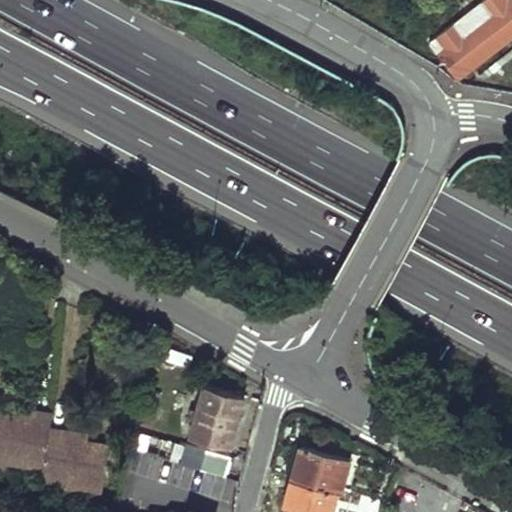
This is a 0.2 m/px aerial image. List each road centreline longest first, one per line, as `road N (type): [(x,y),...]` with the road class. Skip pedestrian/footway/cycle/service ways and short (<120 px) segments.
road 1 (motorway): [(0,49),(511,323)]
road 2 (motorway): [(511,259),(29,0)]
road 3 (unclassified): [(290,370),(0,209)]
road 4 (tertiary): [(432,116),(423,167),(307,380)]
road 5 (tertiary): [(511,493),(307,380)]
road 6 (tertiary): [(269,0),(401,74),(432,116)]
road 7 (residential): [(245,511),(290,370)]
